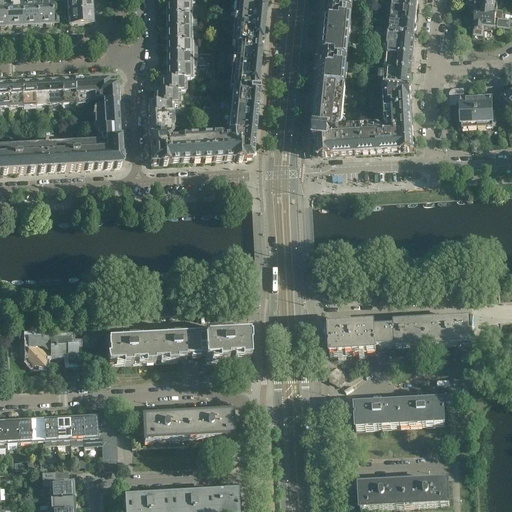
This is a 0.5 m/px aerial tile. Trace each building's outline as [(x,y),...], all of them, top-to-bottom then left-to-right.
[(93,9),(92,2),(91,1),(90,0),(75,0),(69,0),(70,13),(91,12),(91,11),(93,9)] [(265,2),(265,0),(238,0),(238,6),(266,9),(266,3),(265,2)] [(352,23),(353,14),(350,13),(351,4),(354,4),(354,0),(327,0),(327,9),(329,9),(328,22),(325,22),(324,39),(350,42),(351,32),(348,32),(349,23),(352,23)] [(417,13),(418,0),(391,0),(391,3),(393,3),(392,10),(417,13)] [(494,1),(494,0),(470,0),(470,2),(469,1),(467,2),(467,6),(468,8),(470,8),(469,10),(473,10),(473,9),(496,11),(497,1),(494,1)] [(59,24),(58,14),(53,14),(52,1),(37,2),(38,12),(36,13),(36,17),(38,18),(38,27),(44,27),(46,28),(50,28),(51,26),(54,26),(53,24),(59,24)] [(21,18),(21,14),(22,13),(22,2),(7,3),(7,14),(6,15),(6,19),(8,20),(8,29),(14,29),(15,30),(20,29),(21,28),(23,28),(23,19),(21,18)] [(36,17),(36,13),(38,12),(37,2),(22,2),(22,13),(21,14),(21,18),(23,19),(23,28),(29,28),(31,29),(35,28),(36,27),(38,27),(38,18),(36,17)] [(6,19),(6,15),(7,14),(7,3),(0,3),(0,30),(5,30),(6,29),(8,29),(8,20),(6,19)] [(190,18),(190,5),(181,5),(179,3),(177,3),(175,5),(168,5),(168,9),(167,11),(167,14),(168,15),(168,18),(175,18),(177,16),(179,16),(181,18),(190,18)] [(262,30),(264,17),(264,15),(265,14),(266,9),(238,6),(237,19),(235,19),(234,27),(262,30)] [(510,31),(511,22),(495,20),(496,11),(473,9),(473,10),(472,16),(475,16),(473,31),(474,32),(474,36),(482,37),(482,32),(483,32),(484,29),(495,30),(495,29),(510,31)] [(416,26),(417,13),(392,10),(392,17),(389,17),(389,23),(391,24),(416,26)] [(93,25),(93,14),(92,13),(91,12),(70,13),(68,13),(68,21),(70,21),(71,27),(93,25)] [(190,31),(190,18),(181,18),(179,16),(177,16),(175,18),(168,18),(168,23),(167,24),(167,27),(168,28),(168,31),(175,31),(177,29),(179,29),(181,31),(190,31)] [(414,39),(416,26),(391,24),(390,31),(389,31),(388,37),(414,39)] [(261,46),(262,36),(262,30),(234,27),(233,37),(235,37),(234,49),(237,49),(237,50),(262,52),(262,47),(261,46)] [(190,43),(190,31),(181,31),(179,29),(177,29),(175,31),(168,31),(168,36),(167,37),(167,40),(168,41),(168,44),(176,44),(178,42),(180,42),(182,43),(190,43)] [(412,58),(414,39),(388,37),(387,47),(386,47),(386,55),(388,55),(412,58)] [(347,70),(348,61),(345,61),(347,51),(349,51),(350,42),(324,39),(322,56),(324,56),(323,70),(321,70),(319,87),(343,89),(345,89),(346,80),(344,80),(345,70),(347,70)] [(190,56),(190,43),(182,43),(180,42),(178,42),(176,44),(168,44),(168,49),(167,50),(167,53),(168,54),(168,56),(176,56),(178,55),(180,55),(182,56),(190,56)] [(258,74),(259,61),(259,59),(261,58),(262,52),(237,50),(236,57),(234,57),(232,71),(258,74)] [(190,69),(190,56),(182,56),(180,55),(178,55),(176,56),(168,56),(168,61),(167,62),(167,66),(168,67),(168,69),(190,69)] [(411,72),(412,58),(388,55),(387,61),(385,61),(384,69),(411,72)] [(190,81),(190,69),(168,69),(168,70),(167,71),(167,75),(168,76),(168,81),(186,80),(186,81),(190,81)] [(409,91),(411,72),(384,69),(383,78),(384,78),(383,88),(385,89),(409,91)] [(256,88),(257,79),(258,74),(232,71),(231,84),(233,84),(232,93),(234,93),(257,95),(258,90),(256,88)] [(186,94),(186,81),(186,80),(168,81),(162,81),(162,82),(160,83),(160,87),(162,88),(162,93),(179,93),(179,94),(186,94)] [(76,105),(74,82),(69,83),(68,81),(64,82),(62,83),(61,83),(62,106),(76,105)] [(98,102),(97,81),(74,82),(76,105),(76,107),(82,107),(85,104),(88,104),(90,103),(98,102)] [(118,109),(117,85),(109,85),(109,81),(97,81),(98,102),(98,109),(98,110),(118,109)] [(62,106),(61,83),(56,83),(54,82),(50,82),(49,84),(48,84),(49,107),(62,106)] [(49,107),(48,84),(42,84),(41,83),(37,83),(36,84),(35,85),(36,107),(49,107)] [(23,108),(21,85),(16,86),(15,84),(11,85),(10,86),(8,86),(9,109),(23,108)] [(36,107),(35,85),(29,85),(28,84),(24,84),(23,85),(21,85),(23,108),(36,107)] [(0,109),(9,109),(8,86),(3,86),(2,85),(0,85),(0,109)] [(340,112),(343,89),(319,87),(316,109),(340,112)] [(410,112),(409,91),(385,89),(386,113),(410,112)] [(496,102),(495,89),(486,90),(487,97),(489,97),(490,101),(491,101),(491,103),(496,102)] [(503,97),(505,95),(501,89),(495,89),(496,102),(502,102),(504,101),(505,100),(503,98),(503,97)] [(461,102),(461,99),(464,99),(463,91),(454,92),(453,92),(452,93),(451,93),(450,94),(450,95),(450,96),(449,96),(450,107),(456,107),(456,105),(460,104),(460,102),(461,102)] [(179,106),(179,94),(179,93),(162,93),(156,93),(156,95),(154,96),(154,100),(156,101),(156,105),(173,104),(173,106),(179,106)] [(256,117),(257,104),(258,95),(257,95),(234,93),(232,115),(256,117)] [(475,101),(461,102),(460,102),(460,104),(461,115),(458,115),(459,123),(458,123),(458,124),(458,125),(458,126),(458,127),(458,128),(459,129),(461,129),(461,131),(477,130),(475,101)] [(494,121),(494,113),(492,113),(491,103),(491,101),(490,101),(475,101),(477,130),(493,130),(492,128),(495,128),(495,127),(496,126),(496,125),(496,124),(496,123),(495,122),(494,121)] [(173,117),(173,106),(173,104),(156,105),(148,105),(149,118),(173,117)] [(122,170),(120,132),(118,109),(98,110),(98,109),(96,110),(94,112),(94,116),(92,116),(93,119),(96,119),(97,131),(95,131),(95,134),(97,136),(97,139),(100,142),(101,148),(102,150),(104,171),(122,170)] [(338,132),(340,112),(316,109),(314,131),(315,131),(327,132),(338,132)] [(412,134),(411,123),(410,112),(386,113),(387,133),(390,135),(412,134)] [(254,139),(256,117),(232,115),(230,134),(232,137),(254,139)] [(174,130),(173,117),(149,118),(150,140),(171,139),(173,137),(173,131),(174,130)] [(340,158),(339,135),(339,132),(338,132),(327,132),(315,131),(313,143),(312,160),(340,158)] [(385,156),(383,133),(381,131),(361,133),(362,157),(385,156)] [(362,157),(361,133),(343,134),(343,135),(339,135),(340,158),(362,157)] [(413,154),(412,134),(390,135),(387,133),(383,133),(385,156),(413,154)] [(251,163),(254,139),(232,137),(232,138),(233,138),(233,141),(234,164),(251,163)] [(169,167),(168,146),(170,144),(170,140),(171,140),(171,139),(150,140),(151,168),(169,167)] [(234,164),(233,141),(225,141),(223,139),(212,140),(213,164),(227,164),(234,164)] [(213,164),(212,140),(190,141),(191,166),(213,164)] [(191,166),(190,141),(176,142),(176,143),(170,144),(168,146),(169,167),(177,167),(177,166),(191,166)] [(104,171),(102,150),(101,148),(95,149),(92,146),(67,148),(68,150),(54,151),(54,149),(47,149),(46,147),(45,147),(46,174),(104,171)] [(0,176),(46,174),(45,147),(43,147),(43,149),(36,150),(36,152),(23,153),(23,151),(10,151),(10,153),(0,153),(0,176)] [(324,279),(323,271),(322,271),(316,271),(315,271),(315,280),(324,279)] [(256,283),(255,275),(247,275),(247,283),(256,283)] [(473,348),(472,336),(473,336),(473,334),(474,334),(474,331),(473,331),(474,324),(471,324),(471,323),(425,325),(426,350),(473,348)] [(426,350),(425,325),(394,327),(394,331),(383,332),(375,332),(375,330),(328,333),(330,360),(376,358),(376,351),(384,350),(395,350),(395,352),(426,350)] [(250,363),(249,349),(250,348),(250,340),(249,340),(249,338),(230,339),(229,336),(223,337),(222,339),(206,340),(206,338),(200,338),(179,339),(179,336),(172,337),(172,339),(155,340),(135,341),(134,339),(128,339),(127,342),(108,343),(109,345),(108,345),(109,353),(109,358),(107,358),(109,366),(123,365),(123,368),(133,367),(132,365),(145,364),(146,366),(155,366),(155,363),(168,363),(168,365),(177,365),(177,362),(186,362),(186,360),(201,359),(205,359),(205,364),(209,364),(209,363),(215,363),(218,362),(218,365),(228,364),(228,362),(241,361),(241,364),(250,363)] [(76,367),(75,349),(70,349),(70,340),(51,341),(50,339),(28,340),(29,352),(27,352),(28,358),(28,359),(28,360),(28,361),(27,363),(33,369),(34,368),(36,369),(37,369),(38,369),(44,370),(46,358),(67,357),(68,367),(76,367)] [(345,384),(344,375),(340,374),(339,373),(332,378),(332,382),(340,385),(345,384)] [(445,429),(444,416),(444,413),(444,405),(399,407),(401,431),(445,429)] [(401,431),(399,407),(355,410),(355,418),(355,421),(356,434),(401,431)] [(232,440),(231,416),(142,421),(142,427),(143,439),(143,445),(144,451),(212,447),(232,446),(232,440)] [(87,421),(82,422),(83,442),(83,447),(102,446),(102,443),(102,441),(102,437),(102,435),(102,431),(101,422),(95,422),(95,420),(95,421),(94,419),(87,419),(87,421)] [(61,423),(56,423),(57,448),(70,447),(70,445),(70,442),(69,422),(68,420),(61,421),(61,423)] [(74,422),(69,422),(70,442),(70,445),(72,445),(72,442),(82,442),(82,445),(83,445),(83,442),(82,422),(82,421),(81,420),(74,420),(74,422)] [(48,424),(43,424),(44,447),(44,449),(57,448),(56,423),(55,421),(48,421),(48,424)] [(22,425),(17,425),(18,445),(18,448),(20,448),(20,445),(30,445),(30,448),(31,448),(31,445),(30,424),(29,422),(22,423),(22,425)] [(35,424),(30,424),(31,445),(31,448),(33,447),(33,444),(43,444),(43,447),(44,447),(43,424),(43,423),(42,422),(35,422),(35,424)] [(9,426),(4,426),(5,446),(5,449),(7,449),(7,446),(17,445),(17,448),(18,448),(18,445),(17,425),(16,423),(9,424),(9,426)] [(51,487),(48,487),(48,489),(51,489),(52,499),(49,499),(49,501),(52,501),(72,499),(72,495),(74,494),(73,487),(72,487),(71,487),(71,486),(68,486),(67,481),(55,481),(55,475),(50,475),(51,487)] [(449,508),(448,484),(404,487),(405,511),(449,508)] [(382,511),(405,511),(404,487),(359,489),(360,511),(382,511)] [(240,511),(240,493),(221,494),(221,497),(125,502),(125,511),(240,511)] [(52,501),(49,501),(49,502),(52,502),(52,511),(72,511),(73,511),(72,508),(74,507),(74,501),(74,500),(72,500),(72,499),(52,501)]
